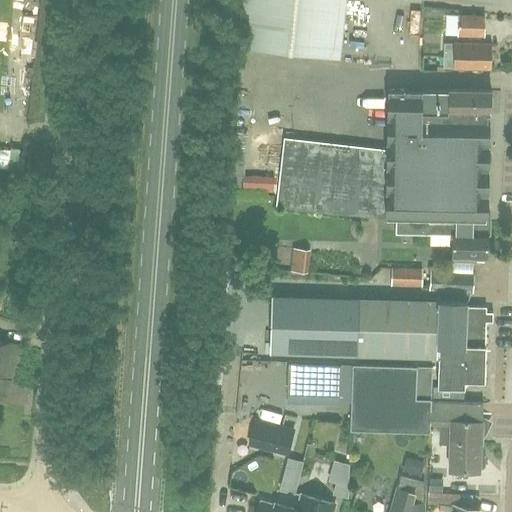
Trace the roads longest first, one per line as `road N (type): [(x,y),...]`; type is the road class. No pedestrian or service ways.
road 1 (tertiary): [(42,511),(91,0)]
road 2 (primary): [(136,511),(171,0)]
